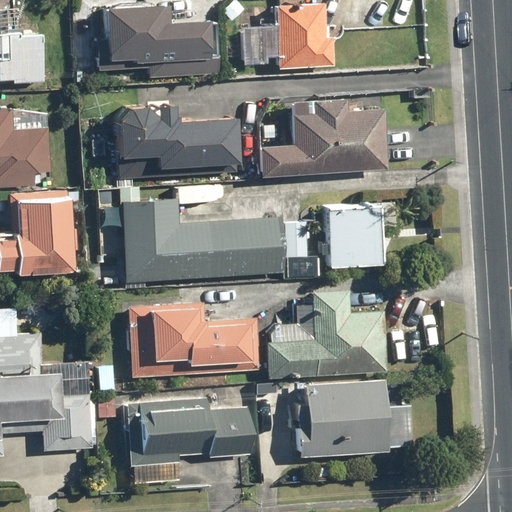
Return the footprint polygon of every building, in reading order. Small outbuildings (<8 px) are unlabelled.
[(260,56),(270,56),(271,71),(327,68),(323,3),(267,6),(268,27),(236,29),(238,65),(261,64),(260,56)] [(199,62),(197,19),(157,21),(156,7),(96,10),(98,66),(199,62)] [(0,80),(7,80),(7,82),(42,81),(39,37),(14,38),(14,33),(0,34),(0,80)] [(284,147),(251,149),(252,176),(380,171),(378,109),(340,111),(339,99),(282,102),(284,147)] [(143,108),(143,116),(135,109),(119,109),(109,124),(110,157),(144,157),(144,167),(228,165),(227,117),(165,118),(165,108),(143,108)] [(0,190),(28,189),(27,174),(44,173),(43,129),(5,131),(4,111),(0,111),(0,190)] [(5,232),(0,231),(0,275),(65,273),(61,190),(3,193),(5,232)] [(172,223),(171,199),(96,202),(97,230),(113,230),(115,282),(277,276),(275,219),(172,223)] [(222,200),(185,201),(185,218),(222,217),(222,200)] [(321,208),(323,269),(375,267),(373,206),(321,208)] [(301,222),(277,224),(279,262),(304,260),(301,222)] [(342,314),(341,292),(306,293),(308,341),(260,343),(262,379),(381,373),(378,312),(342,314)] [(125,378),(140,378),(141,372),(256,373),(256,319),(195,319),(196,305),(122,304),(122,324),(125,324),(125,378)] [(48,373),(36,373),(32,318),(0,319),(0,457),(3,458),(1,420),(41,418),(43,450),(92,447),(88,396),(50,398),(48,373)] [(272,382),(251,383),(253,420),(273,419),(272,382)] [(296,406),(289,406),(290,456),(381,454),(381,450),(403,449),(402,407),(380,408),(380,382),(296,383),(296,406)] [(129,471),(130,485),(177,483),(176,454),(246,451),(244,404),(201,406),(201,395),(119,399),(122,471),(129,471)]
